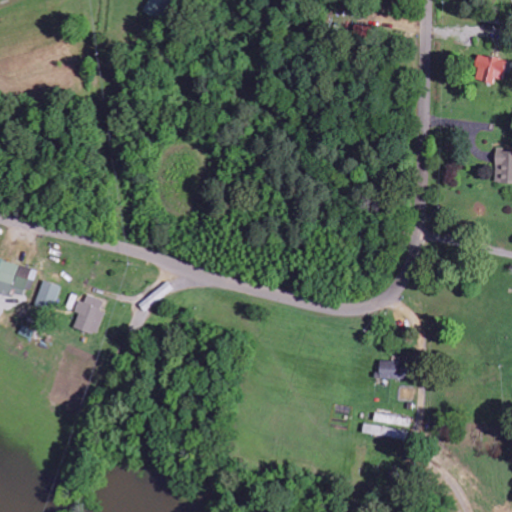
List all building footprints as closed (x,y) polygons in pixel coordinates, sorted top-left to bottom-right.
[(165,21),(175,0),(152,0),(147,13),(165,21)] [(508,63),(479,53),(475,65),(481,67),(477,79),(493,84),(496,77),(502,79),(508,63)] [(511,150),(497,150),(496,182),(511,182),(511,150)] [(0,291),(29,298),(36,268),(0,260),(0,291)] [(62,285),(43,281),(37,306),(56,311),(62,285)] [(75,328),(99,335),(106,313),(101,312),(105,300),(88,295),(86,303),(80,301),(76,313),(80,314),(75,328)] [(412,380),(413,362),(380,361),(380,372),(375,372),(375,379),(412,380)] [(408,440),(412,419),(401,417),(399,430),(364,425),(363,433),(408,440)]
